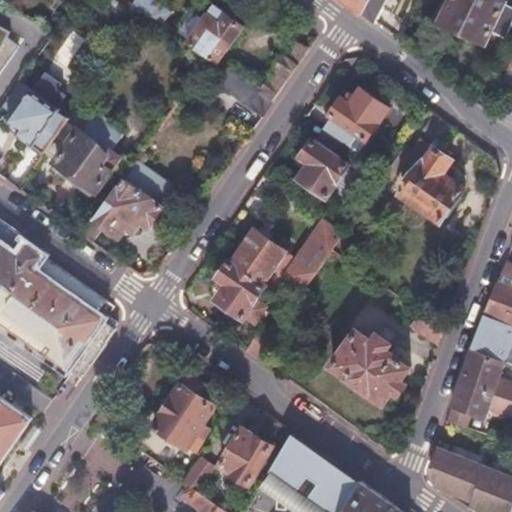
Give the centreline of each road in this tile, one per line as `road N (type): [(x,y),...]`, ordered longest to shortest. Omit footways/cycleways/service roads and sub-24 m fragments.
road 1 (residential): [(149,304),(346,23)]
road 2 (residential): [(511,191),(403,487)]
road 3 (residential): [(403,487),(149,304)]
road 4 (residential): [(149,304),(10,511)]
road 5 (residential): [(346,23),(511,145)]
road 6 (residential): [(149,304),(0,205)]
